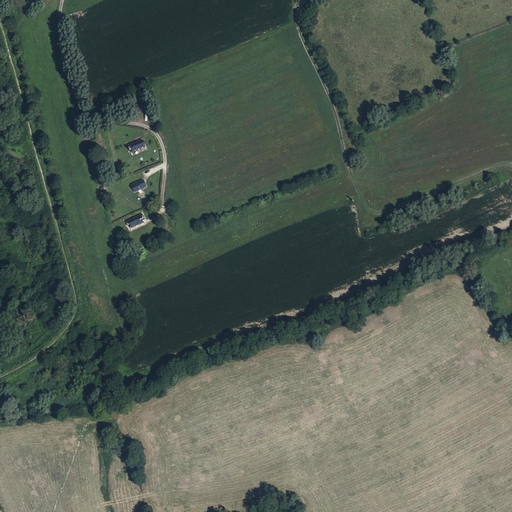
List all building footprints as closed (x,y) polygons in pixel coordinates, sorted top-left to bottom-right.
[(149,112),(149,104),(135,105),(136,114),(140,114),(140,113),(149,112)] [(111,134),(98,140),(100,147),(114,140),(111,134)] [(143,140),(128,146),(131,154),(146,149),(143,140)] [(111,174),(100,179),(103,187),(114,182),(113,180),(116,179),(114,175),(112,176),(111,174)] [(134,193),(147,189),(144,180),(131,185),(134,193)] [(109,210),(96,216),(98,223),(112,217),(109,210)] [(126,221),(129,229),(146,224),(143,216),(126,221)]
